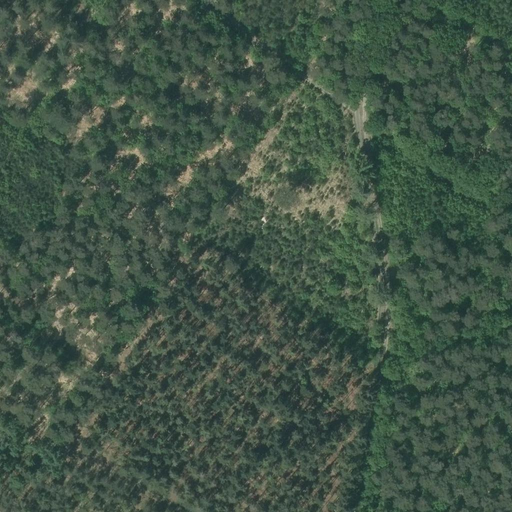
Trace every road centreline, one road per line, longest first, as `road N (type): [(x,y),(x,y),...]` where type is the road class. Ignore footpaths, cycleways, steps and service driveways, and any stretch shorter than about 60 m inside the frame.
road 1 (track): [(198,511),(0,412)]
road 2 (track): [(108,0),(0,169)]
road 3 (track): [(200,0),(357,114)]
road 4 (track): [(511,201),(357,114)]
